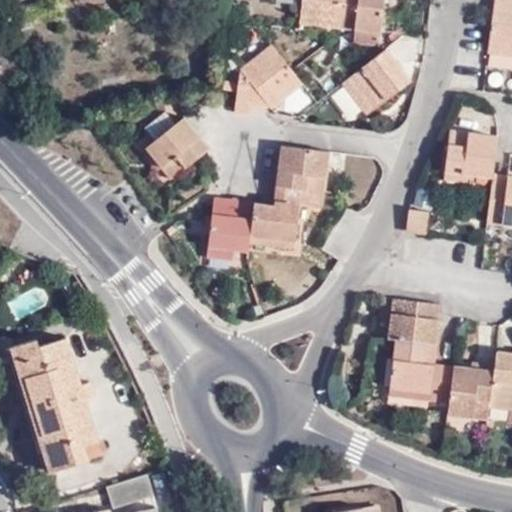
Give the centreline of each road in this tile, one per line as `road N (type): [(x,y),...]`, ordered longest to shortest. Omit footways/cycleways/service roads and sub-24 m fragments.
road 1 (residential): [(309,326),(371,240),(412,151),(447,0)]
road 2 (unknown): [(412,151),(237,131)]
road 3 (tertiary): [(0,134),(119,256)]
road 4 (tertiary): [(231,356),(119,256)]
road 5 (residential): [(285,417),(419,480)]
road 6 (tertiary): [(119,256),(137,303),(195,381)]
